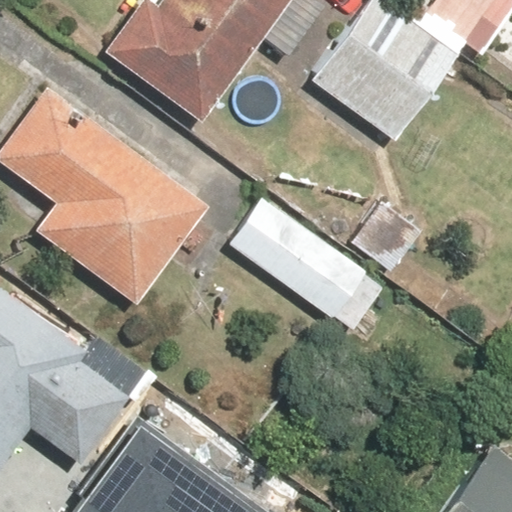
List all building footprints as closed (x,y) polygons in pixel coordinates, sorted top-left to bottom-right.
[(277,60),(324,0),(133,0),(96,47),(193,124),(257,44),(277,60)] [(476,55),(511,5),(511,0),(430,0),(419,16),(397,0),(360,0),(301,80),(384,142),(458,41),(476,55)] [(0,166),(46,200),(27,226),(129,299),(202,197),(40,80),(0,135),(0,166)] [(254,195),(219,242),(341,334),(376,288),(254,195)] [(71,368),(86,347),(0,285),(0,459),(25,426),(75,462),(118,403),(71,368)] [(258,511),(142,423),(73,511),(258,511)] [(511,511),(511,457),(485,437),(429,511),(511,511)]
